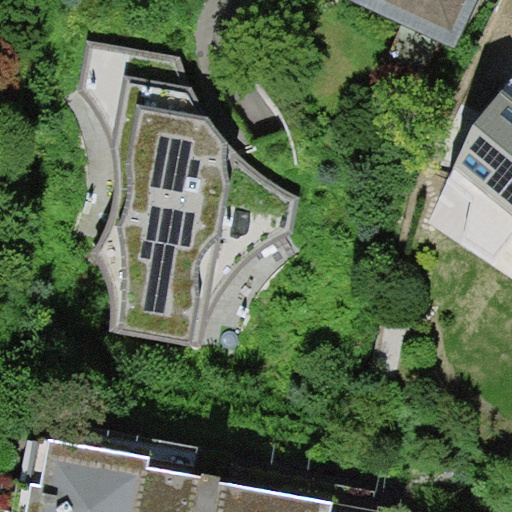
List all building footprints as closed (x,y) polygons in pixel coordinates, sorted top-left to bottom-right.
[(465,0),(482,0),(496,6),(498,0),(382,0),(451,32),(465,0)] [(78,85),(103,90),(111,46),(86,41),(78,85)] [(204,352),(240,146),(222,125),(205,102),(196,76),(117,64),(105,126),(97,128),(105,157),(107,190),(98,224),(85,251),(99,277),(105,308),(104,335),(204,352)] [(511,177),(462,257),(503,284),(511,271),(511,177)] [(370,367),(392,372),(398,347),(376,342),(370,367)] [(16,485),(11,511),(382,511),(371,510),(373,495),(231,469),(229,478),(202,473),(200,480),(191,479),(196,451),(85,431),(82,446),(40,438),(31,488),(16,485)]
